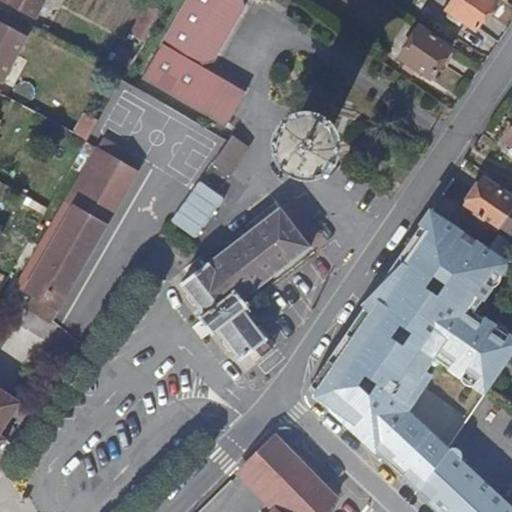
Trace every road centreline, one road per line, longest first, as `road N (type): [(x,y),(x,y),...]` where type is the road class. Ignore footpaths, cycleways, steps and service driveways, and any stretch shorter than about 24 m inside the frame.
road 1 (unknown): [(385,243),(324,189),(262,180),(252,143),(270,31),(291,31),(456,140)]
road 2 (residential): [(511,58),(277,400)]
road 3 (residential): [(277,400),(396,511)]
road 4 (residential): [(167,511),(277,400)]
